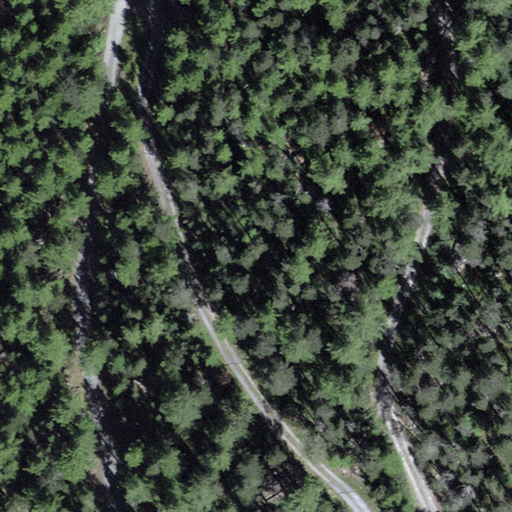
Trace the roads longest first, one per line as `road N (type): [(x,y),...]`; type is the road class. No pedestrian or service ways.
road 1 (track): [(143,0),(157,20),(144,119),(204,305),(257,398),(362,511)]
road 2 (track): [(430,511),(383,392),(397,314),(438,202),(459,84),(442,0)]
road 3 (track): [(118,511),(89,368),(85,286),(120,0)]
